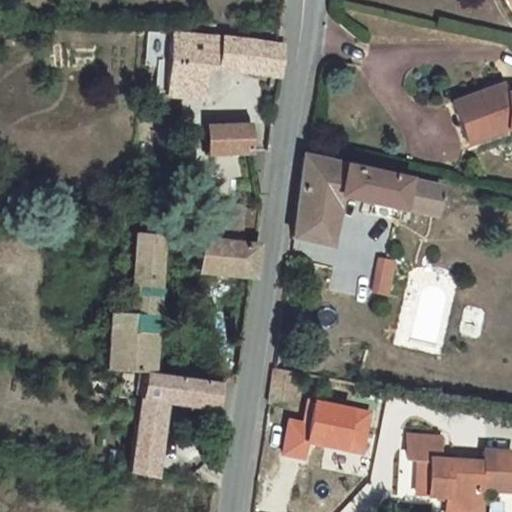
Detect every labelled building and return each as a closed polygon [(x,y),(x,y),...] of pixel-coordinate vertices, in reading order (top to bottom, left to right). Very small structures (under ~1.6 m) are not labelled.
[(511,0),(501,0),(511,17),(511,0)] [(275,75),(280,45),(175,35),(171,70),(168,96),(207,101),(210,70),(275,75)] [(502,134),(511,133),(511,94),(501,94),(499,86),(445,104),(460,147),(502,134)] [(205,122),(206,152),(250,152),(249,123),(205,122)] [(435,184),(296,152),(284,234),(327,242),(337,195),(429,216),(435,184)] [(252,202),(219,194),(213,224),(246,232),(252,202)] [(110,365),(158,367),(163,264),(252,269),(255,241),(141,233),(135,311),(116,308),(110,365)] [(391,260),(377,257),(371,286),(369,297),(384,299),(391,260)] [(131,471),(156,477),(166,402),(218,409),(222,384),(145,374),(131,471)] [(298,404),(296,376),(270,377),(271,405),(298,404)] [(317,401),(313,424),(290,420),(283,455),(307,460),(311,443),(362,453),(370,412),(317,401)] [(436,437),(405,435),(403,458),(414,458),(412,493),(442,495),(441,508),(471,510),(472,489),(474,488),(505,490),(507,452),(479,450),(478,462),(435,459),(436,437)] [(471,510),(441,508),(440,511),(475,511),(477,488),(474,488),(472,489),(471,510)]
